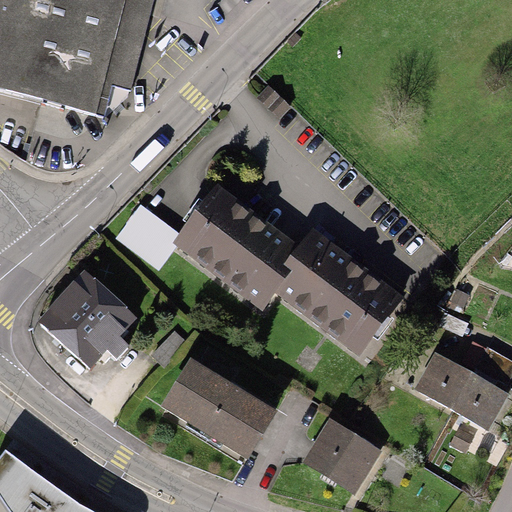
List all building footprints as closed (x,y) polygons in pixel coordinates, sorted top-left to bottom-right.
[(0,0),(0,83),(93,106),(102,73),(131,80),(150,0),(0,0)] [(274,284),(300,251),(220,189),(178,242),(258,305),(274,284)] [(400,299),(316,232),(300,251),(274,284),(359,351),(400,299)] [(80,274),(37,327),(90,371),(108,348),(116,355),(124,345),(116,339),(134,318),(80,274)] [(453,295),(449,305),(460,309),(464,298),(453,295)] [(441,315),(436,327),(461,337),(465,324),(441,315)] [(151,356),(165,368),(185,343),(170,332),(151,356)] [(472,342),(464,359),(476,365),(484,347),(472,342)] [(476,365),(476,366),(486,370),(494,352),(484,347),(476,365)] [(430,366),(417,395),(489,428),(503,397),(506,392),(434,359),(430,366)] [(187,366),(161,411),(245,460),(271,415),(187,366)] [(331,427),(306,464),(352,495),(377,457),(331,427)] [(456,433),(450,445),(465,452),(471,440),(456,433)] [(3,454),(0,458),(0,502),(5,511),(82,511),(78,510),(3,454)]
